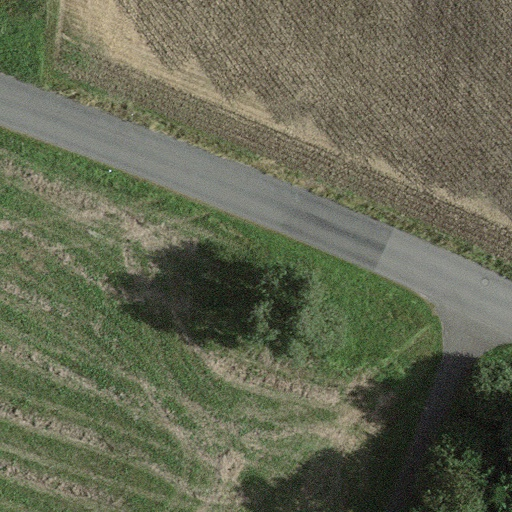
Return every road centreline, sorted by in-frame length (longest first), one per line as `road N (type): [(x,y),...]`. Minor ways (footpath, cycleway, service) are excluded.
road 1 (tertiary): [(511,304),(0,103)]
road 2 (track): [(491,293),(410,511)]
